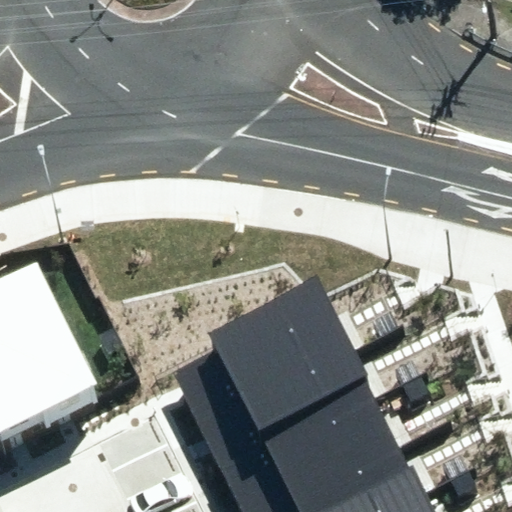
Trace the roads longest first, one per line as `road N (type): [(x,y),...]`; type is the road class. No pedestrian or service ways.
road 1 (secondary): [(511,177),(262,120),(152,79)]
road 2 (unknown): [(0,350),(93,334),(314,336)]
road 3 (secondary): [(314,0),(408,71),(511,120)]
road 4 (secondary): [(250,0),(223,44),(190,67),(152,79)]
road 5 (secondary): [(112,78),(0,136)]
road 6 (secondary): [(112,78),(74,65),(42,40),(18,3)]
